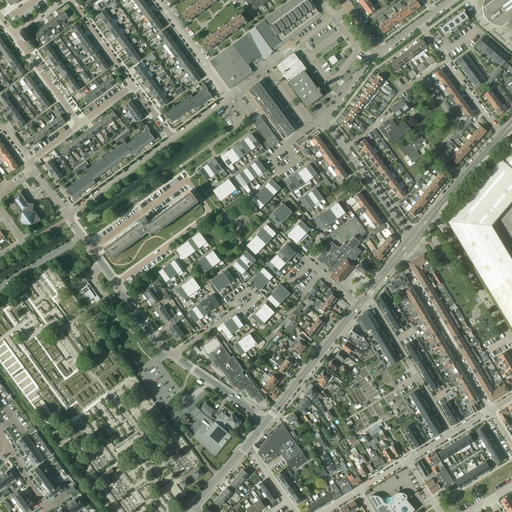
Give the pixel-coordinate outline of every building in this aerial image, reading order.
[(200,12),(213,2),(211,0),(199,0),(195,4),(200,12)] [(256,9),(268,0),(251,0),(250,1),(256,9)] [(280,42),(320,13),(317,10),(315,7),(311,1),(312,0),(311,0),(291,0),(265,20),(254,28),(256,29),(269,48),(270,49),(280,42)] [(376,9),(370,2),(368,0),(361,0),(359,2),(368,15),(376,9)] [(416,0),(414,0),(406,6),(411,13),(421,6),(416,0)] [(501,26),(502,26),(511,18),(511,0),(484,0),(484,1),(483,5),(482,9),(483,12),(484,15),(485,18),(487,20),(489,22),(492,24),(495,25),(498,26),(501,26)] [(145,3),(138,8),(142,12),(148,8),(145,3)] [(200,12),(195,4),(182,13),(186,19),(185,20),(186,21),(187,20),(188,21),(200,12)] [(406,6),(397,13),(402,20),(411,13),(406,6)] [(148,8),(142,12),(145,17),(152,12),(148,8)] [(438,28),(443,35),(444,34),(445,35),(446,36),(451,32),(469,19),(467,17),(464,13),(464,12),(465,11),(464,9),(462,11),(443,25),(441,27),(440,26),(438,28)] [(102,20),(108,15),(105,10),(98,15),(102,20)] [(59,15),(63,21),(68,17),(64,11),(59,15)] [(152,12),(145,17),(149,22),(156,17),(152,12)] [(241,13),(234,18),(228,23),(234,31),(247,21),(246,21),(247,20),(246,18),(245,19),(241,13)] [(397,13),(388,20),(393,26),(402,20),(397,13)] [(63,21),(59,15),(54,18),(58,24),(63,21)] [(106,24),(112,20),(108,15),(102,20),(106,24)] [(149,22),(147,24),(148,26),(150,24),(153,27),(159,22),(156,17),(149,22)] [(58,24),(54,18),(49,22),(53,28),(58,24)] [(109,29),(116,25),(112,20),(106,24),(109,29)] [(393,26),(388,20),(379,27),(383,33),(393,26)] [(53,28),(49,22),(44,25),(49,31),(53,28)] [(159,22),(153,27),(156,32),(163,27),(159,22)] [(74,32),(80,28),(76,23),(70,27),(74,32)] [(234,31),(228,23),(215,32),(221,40),(234,31)] [(49,31),(44,25),(39,29),(44,35),(49,31)] [(113,34),(119,29),(116,25),(109,29),(113,34)] [(77,37),(83,32),(80,28),(74,32),(77,37)] [(39,39),(44,35),(39,29),(34,33),(39,39)] [(119,29),(113,34),(116,39),(123,34),(119,29)] [(233,44),(229,48),(214,59),(210,61),(214,67),(230,89),(235,85),(234,84),(250,73),(248,70),(250,68),(248,65),(263,54),(262,53),(269,48),(256,29),(251,32),(251,31),(248,34),(233,44)] [(164,30),(158,34),(162,39),(168,35),(164,30)] [(81,42),(87,37),(83,32),(77,37),(81,42)] [(221,40),(215,32),(203,41),(207,47),(206,47),(207,49),(208,48),(208,49),(221,40)] [(120,44),(126,39),(123,34),(116,39),(120,44)] [(168,35),(162,39),(165,44),(172,39),(168,35)] [(84,47),(90,42),(87,37),(81,42),(84,47)] [(482,49),(489,41),(484,37),(477,45),(482,49)] [(123,49),(130,44),(126,39),(120,44),(123,49)] [(172,39),(165,44),(169,49),(175,44),(172,39)] [(418,43),(423,50),(428,46),(422,39),(418,43)] [(494,45),(489,41),(482,49),(487,53),(494,45)] [(88,52),(94,47),(90,42),(84,47),(88,52)] [(418,43),(413,46),(418,53),(423,50),(418,43)] [(45,53),(51,49),(47,44),(42,48),(45,53)] [(127,53),(133,49),(130,44),(123,49),(127,53)] [(175,44),(169,49),(172,54),(179,49),(175,44)] [(499,49),(494,45),(487,53),(492,57),(499,49)] [(414,57),(418,53),(413,46),(408,50),(414,57)] [(92,56),(98,52),(94,47),(88,52),(92,56)] [(5,57),(11,53),(8,48),(1,52),(5,57)] [(49,58),(55,54),(51,49),(45,53),(49,58)] [(130,58),(137,54),(133,49),(127,53),(130,58)] [(179,49),(172,54),(176,59),(182,54),(179,49)] [(504,53),(499,49),(492,57),(497,61),(504,53)] [(409,60),(414,57),(408,50),(404,53),(409,60)] [(95,61),(101,57),(98,52),(92,56),(95,61)] [(9,62),(15,58),(11,53),(5,57),(9,62)] [(294,53),(277,66),(289,83),(304,72),(307,69),(294,53)] [(405,64),(409,60),(404,53),(399,56),(405,64)] [(502,66),(509,57),(504,53),(497,61),(501,65),(502,66)] [(52,63),(58,58),(55,54),(49,58),(52,63)] [(140,58),(137,54),(130,58),(134,63),(140,58)] [(182,54),(176,59),(179,63),(186,59),(182,54)] [(470,60),(466,55),(457,61),(461,67),(470,60)] [(400,67),(405,64),(399,56),(395,60),(400,67)] [(99,66),(105,62),(101,57),(95,61),(99,66)] [(12,67),(18,62),(15,58),(9,62),(12,67)] [(56,68),(62,63),(58,58),(52,63),(56,68)] [(186,59),(179,63),(183,68),(189,64),(186,59)] [(395,70),(400,67),(395,60),(390,63),(395,70)] [(473,65),(470,60),(461,67),(465,72),(473,65)] [(16,72),(22,67),(18,62),(12,67),(16,72)] [(108,67),(105,62),(99,66),(103,71),(108,67)] [(59,73),(65,68),(62,63),(56,68),(59,73)] [(137,73),(144,68),(140,63),(133,68),(137,73)] [(183,68),(181,70),(182,72),(185,71),(186,73),(193,68),(189,64),(183,68)] [(477,70),(473,65),(465,72),(468,77),(477,70)] [(22,67),(16,72),(19,77),(25,72),(22,67)] [(63,77),(69,73),(65,68),(59,73),(63,77)] [(141,77),(147,73),(144,68),(137,73),(141,77)] [(189,76),(186,78),(187,80),(190,78),(196,73),(193,68),(186,73),(189,76)] [(434,74),(438,79),(445,74),(441,69),(438,71),(434,74)] [(481,75),(477,70),(468,77),(472,82),(481,75)] [(69,73),(63,77),(67,82),(73,78),(75,76),(71,71),(69,73)] [(304,72),(289,83),(307,107),(307,106),(312,102),(313,104),(317,101),(316,99),(321,95),(322,96),(318,90),(320,89),(321,89),(319,89),(319,88),(319,86),(318,88),(317,89),(304,72)] [(144,82),(151,77),(147,73),(141,77),(144,82)] [(196,73),(190,78),(194,83),(200,78),(196,73)] [(438,81),(438,82),(438,83),(439,83),(440,83),(440,82),(441,82),(442,84),(448,79),(445,74),(438,79),(439,80),(438,80),(438,81)] [(26,84),(32,80),(28,75),(23,79),(26,84)] [(378,75),(374,80),(380,84),(382,82),(381,82),(384,79),(378,75)] [(485,81),(481,75),(472,82),(476,87),(485,81)] [(106,80),(111,86),(116,82),(111,76),(106,80)] [(148,87),(154,82),(151,77),(144,82),(148,87)] [(70,87),(76,83),(73,78),(67,82),(70,87)] [(446,89),(452,84),(448,79),(442,84),(446,89)] [(30,89),(36,85),(32,80),(26,84),(30,89)] [(101,84),(106,89),(111,86),(106,80),(101,84)] [(154,82),(148,87),(151,92),(158,87),(160,85),(158,82),(157,80),(154,82)] [(379,86),(380,84),(374,80),(371,84),(377,89),(379,86)] [(262,86),(259,82),(249,89),(251,91),(249,92),(251,95),(253,94),(253,93),(262,86)] [(80,88),(76,83),(70,87),(74,92),(80,88)] [(94,84),(89,88),(92,91),(96,97),(101,93),(97,87),(94,84)] [(97,87),(101,93),(106,89),(101,84),(97,87)] [(172,122),(193,106),(195,109),(212,97),(206,89),(207,89),(204,84),(201,86),(204,91),(190,101),(188,99),(166,115),(172,122)] [(374,91),(377,89),(371,84),(367,89),(373,93),(375,92),(374,91)] [(449,94),(456,89),(452,84),(446,89),(449,94)] [(33,94),(39,90),(36,85),(30,89),(33,94)] [(255,97),(265,90),(262,86),(253,93),(253,94),(255,97)] [(158,87),(151,92),(155,97),(161,92),(158,87)] [(372,95),(373,93),(367,89),(364,94),(369,98),(371,95),(372,95)] [(449,94),(447,96),(450,101),(453,99),(460,94),(456,89),(449,94)] [(37,99),(43,95),(39,90),(33,94),(37,99)] [(258,101),(268,94),(265,90),(255,97),(257,99),(258,100),(258,101)] [(488,100),(494,95),(490,90),(484,94),(488,100)] [(87,94),(91,100),(96,97),(92,91),(87,94)] [(158,102),(165,97),(161,92),(155,97),(158,102)] [(86,104),(91,100),(87,94),(82,98),(86,104)] [(271,98),(268,94),(258,101),(259,102),(260,103),(261,105),(271,98)] [(360,98),(366,103),(367,101),(369,98),(364,94),(360,98)] [(453,99),(450,101),(454,106),(457,104),(463,99),(460,94),(453,99)] [(40,104),(46,100),(43,95),(37,99),(40,104)] [(491,105),(498,100),(494,95),(488,100),(491,105)] [(168,102),(165,97),(158,102),(162,106),(168,102)] [(408,106),(411,103),(407,97),(403,100),(402,99),(400,101),(401,102),(391,109),(397,117),(409,108),(408,106)] [(5,107),(11,103),(7,98),(1,102),(5,107)] [(274,102),(271,98),(261,105),(260,106),(263,110),(264,109),(274,102)] [(360,98),(357,103),(362,107),(365,109),(368,104),(366,103),(360,98)] [(461,109),(467,104),(463,99),(457,104),(461,109)] [(50,105),(46,100),(40,104),(44,109),(50,105)] [(495,110),(502,105),(498,100),(491,105),(495,110)] [(129,111),(135,106),(131,101),(125,106),(129,111)] [(277,106),(274,102),(264,109),(266,111),(264,112),(265,114),(267,112),(267,113),(277,106)] [(11,103),(5,107),(8,112),(14,108),(11,103)] [(353,108),(359,112),(360,110),(362,107),(357,103),(353,108)] [(464,114),(471,109),(467,104),(461,109),(464,114)] [(505,110),(502,105),(495,110),(499,115),(505,110)] [(132,116),(139,112),(135,106),(129,111),(132,116)] [(280,110),(277,106),(267,113),(268,114),(269,115),(270,117),(280,110)] [(12,117),(18,113),(14,108),(8,112),(12,117)] [(357,114),(359,112),(353,108),(350,113),(355,117),(357,114)] [(471,109),(464,114),(468,119),(474,115),(471,109)] [(280,110),(270,117),(269,118),(271,122),(273,121),(283,114),(280,110)] [(108,115),(113,121),(118,117),(113,111),(108,115)] [(143,117),(139,112),(132,116),(136,122),(143,117)] [(16,122),(22,118),(18,113),(12,117),(16,122)] [(353,119),(355,117),(350,113),(346,117),(352,122),(353,120),(353,119)] [(286,118),(283,114),(273,121),(274,122),(273,124),(275,126),(276,125),(286,118)] [(60,115),(55,119),(59,125),(64,121),(60,115)] [(108,115),(103,119),(108,125),(113,121),(108,115)] [(256,128),(264,122),(260,116),(252,122),(256,128)] [(350,123),(352,122),(346,117),(342,122),(348,126),(350,123)] [(25,123),(22,118),(16,122),(19,127),(25,123)] [(289,122),(286,118),(276,125),(275,126),(277,129),(279,128),(279,129),(289,122)] [(55,119),(50,122),(55,128),(59,125),(55,119)] [(103,119),(99,122),(103,128),(108,125),(103,119)] [(380,128),(389,140),(391,138),(394,142),(410,129),(404,121),(397,126),(392,120),(380,128)] [(50,122),(45,126),(50,132),(55,128),(50,122)] [(99,122),(94,126),(98,132),(103,128),(99,122)] [(259,132),(267,126),(264,122),(256,128),(259,132)] [(292,126),(289,122),(279,129),(280,130),(278,131),(281,134),(282,133),(292,126)] [(93,180),(125,156),(131,152),(132,155),(154,139),(148,130),(149,129),(146,125),(142,127),(146,132),(128,145),(123,139),(130,133),(128,130),(115,140),(117,143),(120,141),(123,144),(88,170),(85,167),(88,164),(86,161),(73,170),(76,174),(83,169),(87,175),(67,190),(71,196),(73,199),(95,182),(93,180)] [(45,126),(40,130),(45,135),(50,132),(45,126)] [(94,126),(89,129),(93,135),(98,132),(94,126)] [(267,126),(259,132),(264,138),(272,132),(267,126)] [(285,137),(295,130),(292,126),(282,133),(285,137)] [(480,126),(476,130),(482,136),(486,131),(480,126)] [(89,129),(84,133),(88,139),(93,135),(89,129)] [(40,130),(36,133),(40,139),(45,135),(40,130)] [(482,136),(476,130),(472,135),(478,140),(482,136)] [(272,132),(264,138),(266,141),(274,135),(272,132)] [(34,135),(31,137),(35,143),(40,139),(36,133),(34,135)] [(84,133),(79,136),(84,142),(85,145),(90,141),(88,139),(84,133)] [(247,137),(255,147),(259,144),(251,134),(247,137)] [(420,143),(420,142),(424,140),(419,134),(399,149),(405,157),(407,155),(411,161),(419,155),(416,151),(422,147),(420,143)] [(279,142),(274,135),(266,141),(271,148),(279,142)] [(311,140),(315,145),(321,141),(318,135),(311,140)] [(478,140),(472,135),(468,140),(474,145),(478,140)] [(79,136),(74,140),(79,146),(84,142),(79,136)] [(31,137),(26,140),(30,146),(35,143),(31,137)] [(251,150),(255,147),(247,137),(244,140),(251,150)] [(307,138),(298,145),(300,146),(299,147),(301,148),(303,146),(302,145),(308,140),(307,138)] [(358,143),(362,148),(368,144),(365,138),(358,143)] [(74,140),(69,143),(74,149),(79,146),(74,140)] [(247,152),(251,150),(244,140),(240,143),(247,152)] [(474,145),(468,140),(464,144),(469,150),(474,145)] [(319,150),(325,146),(321,141),(315,145),(319,150)] [(69,143),(65,147),(69,153),(74,149),(69,143)] [(243,155),(247,152),(240,143),(236,145),(243,155)] [(366,153),(372,149),(368,144),(362,148),(366,153)] [(469,150),(464,144),(459,149),(465,154),(469,150)] [(239,158),(243,155),(236,145),(232,148),(239,158)] [(322,155),(329,151),(325,146),(319,150),(322,155)] [(64,157),(69,153),(65,147),(60,151),(64,157)] [(235,161),(239,158),(232,148),(228,151),(235,161)] [(511,148),(502,160),(501,158),(447,221),(511,330),(511,259),(491,225),(511,200),(511,148)] [(366,153),(369,158),(376,154),(372,149),(366,153)] [(465,154),(459,149),(455,154),(461,159),(465,154)] [(232,164),(235,161),(228,151),(224,154),(232,164)] [(326,160),(333,156),(329,151),(322,155),(323,156),(320,157),(324,162),(326,160)] [(5,161),(11,156),(8,152),(2,156),(5,161)] [(232,164),(224,154),(220,157),(228,167),(232,164)] [(373,163),(380,159),(376,154),(369,158),(373,163)] [(457,164),(461,159),(455,154),(451,158),(457,164)] [(9,166),(15,161),(11,156),(5,161),(9,166)] [(330,165),(336,161),(333,156),(326,160),(330,165)] [(211,161),(218,171),(222,168),(215,158),(211,161)] [(258,159),(254,162),(262,172),(266,169),(258,159)] [(380,159),(373,163),(377,169),(383,164),(380,159)] [(44,164),(48,170),(54,165),(51,160),(44,164)] [(15,161),(9,166),(12,171),(18,166),(15,161)] [(214,174),(218,171),(211,161),(207,164),(214,174)] [(330,166),(328,167),(331,172),(333,170),(340,166),(336,161),(330,165),(330,166)] [(254,162),(250,165),(258,175),(262,172),(254,162)] [(210,177),(214,174),(207,164),(203,167),(210,177)] [(306,167),(313,177),(317,174),(310,164),(306,167)] [(381,174),(387,169),(383,164),(377,169),(381,174)] [(52,175),(58,171),(54,165),(48,170),(52,175)] [(254,178),(258,175),(250,165),(247,168),(254,178)] [(337,176),(344,171),(340,166),(333,170),(337,176)] [(206,180),(210,177),(203,167),(199,170),(206,180)] [(309,180),(313,177),(306,167),(302,170),(309,180)] [(250,181),(254,178),(247,168),(243,171),(250,181)] [(387,169),(381,174),(384,179),(391,174),(387,169)] [(305,183),(309,180),(302,170),(298,173),(305,183)] [(58,171),(52,175),(56,181),(56,180),(62,176),(58,171)] [(246,184),(250,181),(243,171),(239,174),(246,184)] [(344,171),(337,176),(341,181),(348,176),(344,171)] [(440,172),(436,177),(442,182),(446,177),(440,172)] [(301,186),(305,183),(298,173),(294,176),(301,186)] [(242,187),(246,184),(239,174),(235,177),(242,187)] [(391,174),(384,179),(388,184),(394,179),(391,174)] [(433,175),(429,180),(430,180),(432,182),(438,187),(442,182),(436,177),(433,175)] [(297,188),(301,186),(294,176),(290,179),(297,188)] [(224,182),(232,192),(236,189),(228,179),(224,182)] [(271,179),(268,183),(277,191),(280,188),(271,179)] [(297,188),(290,179),(286,182),(293,191),(297,188)] [(392,189),(398,184),(394,179),(388,184),(392,189)] [(430,180),(426,185),(428,187),(435,192),(438,187),(432,182),(430,180)] [(224,182),(221,184),(228,195),(229,197),(233,194),(232,192),(224,182)] [(268,183),(265,186),(273,195),(277,191),(268,183)] [(224,197),(228,195),(221,184),(217,187),(224,197)] [(395,194),(402,189),(398,184),(392,189),(395,194)] [(425,184),(421,189),(424,192),(431,197),(435,192),(428,187),(426,185),(425,184)] [(265,186),(261,190),(270,198),(273,195),(265,186)] [(220,200),(224,197),(217,187),(213,190),(220,200)] [(311,191),(319,201),(323,198),(315,188),(311,191)] [(406,194),(402,189),(395,194),(399,199),(406,194)] [(261,190),(258,193),(267,202),(270,198),(261,190)] [(28,202),(20,191),(11,198),(21,210),(18,220),(21,224),(31,225),(32,226),(40,219),(33,209),(34,203),(28,202)] [(315,204),(319,201),(311,191),(308,194),(315,204)] [(183,211),(197,201),(191,192),(177,202),(151,222),(146,216),(140,221),(141,222),(104,249),(110,258),(147,231),(151,236),(151,235),(151,234),(183,211)] [(357,202),(364,198),(360,192),(353,197),(357,202)] [(424,192),(420,197),(427,202),(431,197),(424,192)] [(258,193),(255,197),(264,205),(267,202),(258,193)] [(308,194),(304,197),(311,207),(315,204),(308,194)] [(264,205),(255,197),(251,200),(260,209),(264,205)] [(307,210),(311,207),(304,197),(300,200),(307,210)] [(423,207),(427,202),(420,197),(417,202),(423,207)] [(358,209),(361,207),(367,203),(364,198),(357,202),(357,203),(355,204),(358,209)] [(419,211),(423,207),(417,202),(413,206),(419,211)] [(279,207),(288,215),(292,212),(283,203),(279,207)] [(334,206),(341,216),(345,213),(338,203),(334,206)] [(371,208),(367,203),(361,207),(365,212),(371,208)] [(409,211),(415,216),(419,211),(413,206),(413,207),(409,204),(406,209),(409,211)] [(337,218),(341,216),(334,206),(330,208),(337,218)] [(285,219),(288,215),(279,207),(276,210),(285,219)] [(333,221),(337,218),(330,208),(326,211),(333,221)] [(375,213),(371,208),(365,212),(368,217),(375,213)] [(282,222),(285,219),(276,210),(273,214),(282,222)] [(329,224),(333,221),(326,211),(322,214),(329,224)] [(379,218),(375,213),(368,217),(372,223),(379,218)] [(278,226),(282,222),(273,214),(269,217),(278,226)] [(325,227),(329,224),(322,214),(318,217),(325,227)] [(321,230),(325,227),(318,217),(314,220),(319,227),(321,230)] [(382,223),(379,218),(372,223),(376,228),(382,223)] [(301,221),(297,224),(306,233),(310,229),(301,221)] [(297,224),(294,228),(303,236),(306,233),(297,224)] [(267,225),(263,228),(272,237),(275,233),(267,225)] [(269,240),(272,237),(263,228),(260,232),(269,240)] [(294,228),(291,231),(300,240),(303,236),(294,228)] [(300,240),(291,231),(287,235),(296,243),(300,240)] [(199,232),(195,235),(203,245),(207,242),(204,239),(199,232)] [(265,244),(269,240),(260,232),(256,235),(265,244)] [(195,235),(192,238),(199,248),(203,245),(195,235)] [(256,235),(253,239),(262,247),(265,244),(256,235)] [(389,235),(385,241),(391,246),(396,241),(389,235)] [(338,246),(337,247),(332,242),(326,248),(327,249),(323,253),(322,252),(316,259),(322,264),(323,263),(328,267),(327,269),(328,270),(327,270),(331,274),(329,277),(334,281),(336,279),(340,282),(355,266),(352,264),(357,258),(357,257),(361,251),(357,247),(361,242),(354,236),(347,245),(345,243),(340,248),(338,246)] [(192,238),(188,241),(195,251),(199,248),(192,238)] [(253,239),(250,242),(259,251),(262,247),(253,239)] [(188,241),(184,244),(191,254),(195,251),(188,241)] [(391,246),(385,241),(381,246),(388,251),(391,246)] [(259,251),(250,242),(246,246),(255,254),(259,251)] [(184,244),(180,247),(187,256),(191,254),(184,244)] [(287,244),(283,248),(292,256),(294,258),(298,255),(295,253),(287,244)] [(388,251),(381,246),(377,250),(384,255),(388,251)] [(180,247),(176,250),(181,257),(182,258),(183,259),(187,256),(180,247)] [(289,260),(292,256),(283,248),(280,251),(289,260)] [(384,255),(377,250),(373,256),(380,261),(384,255)] [(213,251),(209,254),(216,264),(220,261),(218,257),(213,251)] [(243,255),(252,263),(255,260),(246,251),(243,255)] [(285,263),(289,260),(280,251),(277,255),(285,263)] [(209,254),(205,257),(212,267),(216,264),(209,254)] [(409,264),(416,276),(424,271),(426,272),(432,268),(432,267),(424,254),(409,262),(409,264)] [(243,255),(240,258),(248,267),(252,263),(243,255)] [(282,267),(285,263),(277,255),(273,258),(282,267)] [(205,257),(201,259),(208,269),(212,267),(205,257)] [(240,258),(236,262),(245,270),(248,267),(240,258)] [(279,270),(282,267),(273,258),(270,262),(279,270)] [(201,259),(197,262),(197,263),(199,265),(204,272),(208,269),(201,259)] [(174,260),(170,263),(177,273),(181,270),(177,264),(174,261),(174,260)] [(242,274),(245,270),(236,262),(233,265),(242,274)] [(279,270),(270,262),(266,265),(275,274),(279,270)] [(357,268),(365,275),(370,270),(361,262),(357,268)] [(173,276),(177,273),(170,263),(166,266),(173,276)] [(166,266),(162,269),(170,279),(173,276),(166,266)] [(260,271),(269,280),(272,276),(264,268),(260,271)] [(166,282),(170,279),(162,269),(158,272),(166,282)] [(222,272),(230,282),(234,279),(233,278),(231,275),(226,269),(222,272)] [(260,271),(257,275),(266,283),(269,280),(260,271)] [(426,273),(426,272),(424,271),(416,276),(419,280),(425,276),(424,275),(426,273)] [(226,285),(230,282),(222,272),(219,275),(226,285)] [(222,288),(226,285),(219,275),(215,278),(222,288)] [(257,275),(253,278),(262,287),(266,283),(257,275)] [(400,278),(406,289),(408,288),(407,285),(407,286),(406,284),(409,283),(404,275),(400,278)] [(428,275),(425,276),(419,280),(421,284),(430,279),(428,275)] [(193,278),(189,281),(196,291),(200,288),(198,285),(193,278)] [(218,291),(222,288),(215,278),(211,281),(213,283),(218,291)] [(262,287),(253,278),(250,282),(259,290),(262,287)] [(400,278),(395,280),(400,288),(402,291),(404,290),(406,289),(400,278)] [(432,278),(430,279),(421,284),(423,288),(433,283),(434,282),(432,280),(433,280),(432,278)] [(395,280),(391,283),(398,294),(400,292),(402,291),(400,288),(395,280)] [(189,281),(185,283),(192,293),(196,291),(189,281)] [(146,292),(143,294),(147,300),(156,294),(156,293),(157,292),(153,287),(154,286),(152,283),(149,285),(144,289),(146,292)] [(185,283),(181,286),(188,296),(192,293),(185,283)] [(391,283),(387,285),(391,293),(394,292),(395,293),(394,293),(393,294),(394,296),(395,295),(398,294),(391,283)] [(426,292),(432,289),(435,287),(433,283),(423,288),(426,292)] [(89,284),(81,290),(89,301),(93,298),(96,302),(99,300),(100,299),(89,284)] [(277,288),(286,296),(290,293),(281,284),(277,288)] [(181,286),(177,289),(179,292),(184,299),(188,296),(181,286)] [(402,296),(397,299),(398,301),(413,292),(411,287),(404,291),(402,292),(404,295),(402,296)] [(286,296),(277,288),(274,292),(283,300),(286,296)] [(283,300),(274,292),(271,295),(279,303),(283,300)] [(413,292),(398,301),(399,302),(404,300),(405,299),(406,302),(409,300),(416,296),(413,292)] [(160,300),(156,294),(147,300),(152,306),(160,300)] [(213,294),(212,295),(219,305),(220,304),(213,294)] [(331,294),(327,299),(333,303),(335,301),(336,301),(337,299),(336,297),(331,294)] [(388,300),(384,294),(382,295),(381,294),(377,296),(378,297),(376,299),(380,305),(388,300)] [(212,295),(207,298),(215,308),(219,305),(212,295)] [(279,303),(271,295),(267,299),(276,307),(279,303)] [(416,296),(409,300),(411,303),(407,305),(402,308),(403,310),(419,300),(416,296)] [(207,298),(204,301),(211,310),(215,308),(207,298)] [(327,299),(324,304),(330,308),(332,305),(332,306),(334,304),(333,304),(333,303),(327,299)] [(319,300),(314,305),(320,309),(326,313),(330,308),(324,304),(321,302),(319,300)] [(392,307),(388,300),(380,305),(384,312),(392,307)] [(419,300),(403,310),(404,311),(409,309),(413,306),(415,309),(421,305),(419,300)] [(204,301),(200,303),(207,313),(211,310),(204,301)] [(203,316),(207,313),(200,303),(196,306),(203,316)] [(445,303),(442,305),(436,309),(438,313),(444,309),(443,308),(446,306),(445,303)] [(262,307),(271,316),(274,312),(265,304),(262,307)] [(412,314),(407,316),(408,318),(424,309),(421,305),(415,309),(416,311),(412,314)] [(163,306),(156,311),(160,317),(167,312),(163,306)] [(196,306),(192,309),(199,319),(203,316),(196,306)] [(262,307),(258,311),(267,319),(271,316),(262,307)] [(396,313),(392,307),(384,312),(388,318),(396,313)] [(195,322),(199,319),(192,309),(188,312),(189,313),(191,316),(195,322)] [(424,309),(408,318),(410,320),(414,318),(414,317),(416,316),(418,319),(420,317),(427,313),(424,309)] [(171,318),(169,320),(171,323),(182,314),(180,311),(175,315),(171,318)] [(258,311),(255,314),(264,323),(267,319),(258,311)] [(372,331),(379,327),(370,312),(368,311),(362,315),(356,320),(365,335),(372,331)] [(450,311),(447,313),(440,317),(443,321),(453,315),(450,311)] [(167,312),(160,317),(164,323),(169,320),(171,318),(167,312)] [(400,320),(396,313),(388,318),(392,325),(400,320)] [(421,320),(417,322),(418,324),(429,318),(427,313),(420,317),(421,320)] [(182,314),(171,323),(173,325),(175,324),(177,322),(184,317),(182,314)] [(260,326),(264,323),(255,314),(252,318),(260,326)] [(236,315),(232,318),(239,328),(243,325),(240,321),(236,315)] [(445,325),(455,319),(453,315),(443,321),(445,325)] [(232,318),(228,321),(235,331),(239,328),(232,318)] [(318,318),(314,323),(320,328),(324,323),(318,318)] [(415,326),(414,327),(415,329),(419,326),(424,323),(425,326),(432,322),(429,318),(418,324),(415,326)] [(448,329),(457,323),(455,319),(445,325),(448,329)] [(288,320),(283,326),(287,329),(291,332),(296,326),(292,323),(291,322),(288,320)] [(404,326),(400,320),(392,325),(396,331),(404,326)] [(228,321),(224,324),(231,334),(235,331),(228,321)] [(173,325),(169,328),(173,334),(180,330),(182,328),(177,322),(175,324),(173,325)] [(427,329),(423,331),(424,333),(434,327),(432,322),(425,326),(427,329)] [(320,328),(314,323),(311,328),(317,333),(319,330),(321,328),(320,328)] [(450,333),(456,329),(460,327),(457,323),(448,329),(450,333)] [(224,324),(220,327),(221,329),(222,329),(227,337),(229,339),(233,336),(231,334),(224,324)] [(317,333),(311,328),(308,326),(306,324),(304,327),(308,331),(307,333),(313,337),(317,333)] [(346,340),(355,346),(353,348),(356,350),(362,355),(369,345),(362,335),(358,332),(359,330),(354,326),(349,333),(346,340)] [(374,337),(382,332),(380,327),(371,332),(374,337)] [(421,335),(419,336),(420,337),(426,334),(427,337),(430,335),(437,331),(434,327),(424,333),(421,335)] [(180,330),(173,334),(177,340),(184,335),(180,330)] [(432,337),(428,340),(429,342),(440,335),(437,331),(430,335),(432,337)] [(385,337),(382,332),(374,337),(377,342),(385,337)] [(464,336),(461,332),(458,334),(452,337),(455,341),(463,336),(464,336)] [(249,334),(245,337),(252,347),(256,344),(249,334)] [(440,335),(429,342),(430,344),(434,341),(435,344),(442,340),(440,335)] [(463,336),(455,341),(457,345),(466,340),(467,339),(465,335),(464,336),(463,336)] [(246,378),(242,372),(244,370),(241,366),(233,355),(231,357),(216,336),(201,346),(217,368),(219,366),(234,387),(236,385),(240,391),(244,389),(252,399),(254,397),(258,403),(264,399),(248,377),(246,378)] [(298,342),(296,345),(302,350),(306,346),(303,343),(305,341),(299,336),(296,340),(298,342)] [(245,337),(241,339),(249,349),(252,347),(245,337)] [(380,346),(388,341),(385,337),(377,342),(380,346)] [(245,352),(249,349),(241,339),(238,342),(245,352)] [(467,339),(466,340),(457,345),(460,349),(470,343),(467,339)] [(433,349),(428,351),(429,353),(445,344),(442,340),(435,344),(431,346),(433,349)] [(383,351),(391,346),(388,341),(380,346),(383,351)] [(417,347),(413,341),(405,346),(409,352),(417,347)] [(241,355),(245,352),(238,342),(234,345),(241,355)] [(356,350),(353,348),(346,342),(342,347),(349,353),(351,350),(354,352),(356,350)] [(467,348),(474,344),(472,342),(470,343),(460,349),(462,353),(468,350),(467,348)] [(291,345),(290,347),(292,349),(291,350),(291,351),(292,353),(293,353),(295,351),(299,355),(302,350),(296,345),(295,347),(292,344),(291,345)] [(445,344),(429,353),(431,355),(435,352),(436,351),(438,354),(441,352),(447,348),(445,344)] [(394,351),(391,346),(383,351),(386,356),(394,351)] [(420,354),(417,347),(409,352),(412,359),(420,354)] [(472,347),(468,350),(462,353),(465,357),(471,354),(474,351),(472,347)] [(438,357),(433,360),(434,362),(450,353),(447,348),(441,352),(438,354),(439,356),(438,357)] [(388,360),(397,355),(394,351),(386,356),(388,360)] [(467,361),(477,356),(474,351),(471,354),(465,357),(467,361)] [(501,360),(508,356),(505,351),(498,356),(501,360)] [(347,357),(345,356),(339,352),(335,356),(342,361),(344,363),(346,360),(345,359),(347,357)] [(450,353),(434,362),(436,363),(440,361),(442,363),(446,361),(453,357),(450,353)] [(424,360),(420,354),(412,359),(416,365),(424,360)] [(400,360),(397,355),(388,360),(391,365),(400,360)] [(347,358),(347,359),(354,364),(356,361),(355,361),(351,357),(349,356),(347,358)] [(478,358),(477,356),(467,361),(469,365),(480,359),(478,357),(478,358)] [(501,360),(498,363),(499,364),(502,362),(504,365),(511,361),(508,356),(501,360)] [(279,357),(277,360),(288,368),(292,364),(286,359),(284,361),(279,357)] [(443,366),(439,368),(440,370),(455,361),(453,357),(446,361),(442,363),(443,366)] [(480,359),(469,365),(470,367),(472,369),(478,366),(479,365),(479,364),(481,362),(480,359)] [(288,368),(277,360),(275,363),(280,367),(279,369),(284,373),(288,368)] [(339,370),(341,368),(338,365),(332,360),(328,365),(335,370),(336,368),(339,370)] [(428,367),(424,360),(416,365),(420,372),(428,367)] [(455,361),(440,370),(441,372),(446,370),(446,369),(448,372),(458,366),(455,361)] [(478,366),(472,369),(474,374),(484,368),(487,366),(486,364),(481,366),(480,364),(479,365),(478,366)] [(344,366),(342,370),(347,374),(350,371),(344,366)] [(458,366),(448,372),(449,374),(449,375),(450,376),(460,370),(459,367),(458,366)] [(432,373),(428,367),(420,372),(424,378),(432,373)] [(477,378),(487,372),(484,368),(474,374),(477,378)] [(460,370),(450,376),(451,378),(452,377),(454,380),(463,375),(462,372),(460,370)] [(320,376),(329,382),(333,376),(327,372),(325,374),(323,372),(320,376)] [(479,382),(489,376),(487,372),(477,378),(479,382)] [(265,373),(262,375),(264,377),(271,382),(275,385),(277,382),(279,380),(273,376),(269,373),(268,375),(265,373)] [(436,380),(432,373),(424,378),(428,385),(436,380)] [(454,380),(453,380),(455,383),(454,383),(455,385),(466,379),(463,375),(454,380)] [(324,388),(329,382),(320,376),(318,379),(320,381),(318,383),(324,388)] [(482,386),(491,381),(492,380),(489,376),(479,382),(482,386)] [(264,377),(262,379),(267,383),(265,385),(271,390),(275,385),(271,382),(264,377)] [(452,387),(451,388),(452,390),(456,387),(458,386),(459,389),(461,387),(468,383),(468,382),(466,379),(455,385),(452,387)] [(440,386),(436,380),(428,385),(432,391),(440,386)] [(498,384),(504,394),(506,393),(508,393),(508,392),(509,391),(502,380),(497,383),(498,384)] [(484,390),(490,386),(492,386),(493,384),(491,381),(482,386),(484,390)] [(461,391),(459,392),(460,394),(471,387),(468,383),(461,387),(459,389),(461,391)] [(502,395),(504,394),(498,384),(496,386),(497,389),(495,390),(499,397),(500,396),(501,396),(502,396),(502,395)] [(316,397),(318,399),(320,398),(320,399),(323,398),(318,391),(317,392),(314,389),(315,388),(312,386),(308,391),(314,395),(314,396),(315,398),(316,397)] [(471,387),(460,394),(461,396),(465,393),(466,396),(473,392),(471,387)] [(420,394),(417,389),(409,394),(412,399),(420,394)] [(492,402),(499,397),(495,390),(493,391),(493,390),(486,394),(491,401),(492,402)] [(308,391),(306,394),(313,400),(316,404),(317,404),(318,406),(319,407),(321,405),(321,404),(318,399),(317,397),(316,397),(315,398),(314,396),(314,395),(308,391)] [(466,400),(464,401),(465,402),(476,396),(473,392),(466,396),(464,397),(466,400)] [(415,404),(423,399),(420,394),(412,399),(415,404)] [(301,400),(307,405),(311,408),(315,411),(316,409),(314,407),(312,404),(311,405),(309,403),(310,401),(304,396),(301,400)] [(476,396),(465,402),(466,404),(468,406),(471,404),(472,404),(476,402),(479,400),(476,396)] [(418,408),(426,403),(423,399),(415,404),(418,408)] [(301,400),(298,403),(305,408),(307,410),(308,409),(310,410),(311,408),(307,405),(301,400)] [(453,407),(449,401),(441,406),(445,412),(453,407)] [(206,402),(199,410),(201,412),(209,418),(211,416),(216,410),(206,402)] [(476,402),(472,404),(476,411),(483,407),(481,405),(480,404),(478,405),(476,402)] [(307,410),(305,408),(298,403),(295,407),(304,414),(306,412),(307,410)] [(420,413),(429,408),(426,403),(418,408),(420,413)] [(470,409),(465,412),(467,417),(476,411),(472,404),(471,404),(468,406),(470,409)] [(47,406),(45,408),(52,418),(54,416),(47,406)] [(196,407),(191,413),(195,416),(194,418),(204,426),(194,438),(200,444),(202,442),(212,450),(210,452),(215,456),(231,436),(228,434),(230,431),(223,426),(226,422),(222,419),(222,420),(219,417),(218,417),(219,418),(217,420),(215,422),(214,423),(211,420),(210,419),(209,418),(201,412),(199,410),(196,407)] [(457,414),(453,407),(445,412),(449,419),(457,414)] [(504,417),(506,416),(509,414),(506,407),(498,412),(498,413),(501,418),(504,416),(504,417)] [(432,413),(429,408),(420,413),(423,418),(432,413)] [(330,409),(326,412),(330,419),(331,419),(334,416),(330,409)] [(222,419),(226,422),(227,421),(232,425),(231,426),(232,427),(233,426),(235,428),(238,425),(239,425),(241,423),(240,422),(241,422),(236,417),(235,416),(234,416),(232,414),(229,418),(221,412),(217,417),(218,417),(219,417),(222,420),(222,419)] [(296,427),(300,424),(293,413),(286,418),(289,423),(293,421),(296,427)] [(434,417),(432,413),(423,418),(426,422),(434,417)] [(461,421),(457,414),(449,419),(453,425),(461,421)] [(190,424),(186,419),(187,418),(185,416),(180,419),(186,427),(190,424)] [(511,429),(511,425),(506,416),(504,417),(504,416),(501,418),(508,431),(511,429)] [(437,422),(434,417),(426,422),(429,427),(437,422)] [(432,432),(440,427),(437,422),(429,427),(432,432)] [(282,423),(257,452),(265,463),(266,464),(276,458),(275,456),(280,453),(292,471),(308,460),(282,423)] [(415,430),(411,424),(403,429),(407,435),(415,430)] [(379,435),(377,432),(380,430),(378,425),(369,431),(372,435),(374,438),(379,435)] [(484,425),(476,430),(479,436),(488,431),(484,425)] [(443,431),(440,427),(432,432),(435,436),(443,431)] [(419,437),(415,430),(407,435),(411,442),(419,437)] [(488,431),(479,436),(483,441),(491,436),(488,431)] [(385,432),(380,435),(384,440),(389,437),(385,432)] [(25,434),(16,441),(20,446),(29,439),(25,434)] [(469,434),(464,437),(469,444),(474,441),(469,434)] [(323,448),(327,446),(321,436),(317,439),(323,448)] [(491,436),(483,441),(486,447),(495,442),(491,436)] [(423,443),(419,437),(411,442),(415,448),(423,443)] [(464,437),(460,439),(465,447),(469,444),(464,437)] [(29,439),(20,446),(24,451),(33,444),(29,439)] [(460,439),(456,442),(460,450),(465,447),(460,439)] [(395,457),(400,454),(392,441),(389,443),(393,449),(391,450),(395,457)] [(456,442),(451,445),(456,452),(460,450),(456,442)] [(495,442),(486,447),(490,453),(498,448),(495,442)] [(33,444),(24,451),(28,456),(37,449),(33,444)] [(386,445),(381,448),(383,451),(382,452),(384,455),(382,456),(386,462),(388,461),(388,462),(394,458),(387,448),(386,445)] [(451,445),(447,447),(452,455),(456,452),(451,445)] [(447,447),(443,450),(447,458),(452,455),(447,447)] [(498,448),(490,453),(493,458),(501,453),(498,448)] [(37,449),(28,456),(31,461),(40,454),(37,449)] [(443,450),(438,453),(443,460),(447,458),(443,450)] [(374,451),(372,453),(380,466),(382,465),(383,465),(384,464),(385,463),(386,462),(382,456),(380,457),(378,458),(374,451)] [(425,457),(433,471),(435,474),(436,476),(444,488),(454,482),(434,451),(425,457)] [(372,453),(370,454),(374,461),(372,462),(370,463),(374,470),(376,469),(377,468),(378,468),(379,468),(379,467),(380,466),(372,453)] [(501,453),(493,458),(497,464),(505,459),(501,453)] [(40,454),(31,461),(35,466),(44,460),(40,454)] [(362,455),(360,456),(363,461),(363,462),(368,469),(370,472),(372,471),(373,471),(374,471),(374,470),(370,463),(369,461),(367,462),(362,455)] [(360,456),(355,458),(359,465),(363,462),(363,461),(360,456)] [(422,463),(424,462),(422,458),(413,464),(416,468),(419,466),(418,465),(422,463)] [(486,461),(481,464),(486,472),(490,469),(486,461)] [(34,469),(37,474),(47,466),(44,462),(34,469)] [(359,465),(356,466),(358,469),(358,470),(363,477),(363,476),(364,477),(366,476),(366,475),(370,472),(368,469),(363,462),(359,465)] [(425,467),(422,463),(418,465),(419,466),(416,468),(419,472),(425,468),(427,467),(427,466),(425,467)] [(481,464),(477,467),(481,474),(486,472),(481,464)] [(47,466),(37,474),(40,478),(49,472),(51,471),(47,466)] [(323,466),(318,470),(322,477),(324,475),(325,477),(329,475),(323,466)] [(477,467),(472,469),(477,477),(481,474),(477,467)] [(199,468),(193,472),(198,478),(203,474),(199,468)] [(239,474),(244,479),(248,475),(249,476),(251,473),(245,468),(243,470),(239,474)] [(425,468),(419,472),(422,478),(426,476),(427,478),(435,474),(433,471),(428,474),(425,468)] [(472,469),(468,472),(473,480),(477,477),(472,469)] [(9,470),(4,474),(12,484),(16,481),(15,479),(18,476),(14,471),(11,473),(9,470)] [(283,470),(276,475),(280,481),(287,476),(283,470)] [(355,471),(353,473),(354,475),(356,477),(354,479),(358,485),(359,485),(360,485),(361,484),(362,483),(356,473),(355,471)] [(49,472),(40,478),(44,482),(52,476),(49,472)] [(468,472),(464,475),(468,482),(473,480),(468,472)] [(4,474),(0,476),(0,478),(7,488),(8,488),(12,485),(12,484),(4,474)] [(244,479),(239,474),(234,479),(240,484),(244,479)] [(424,482),(428,488),(434,484),(431,479),(436,476),(435,474),(427,478),(426,480),(426,481),(424,482)] [(346,476),(346,477),(347,479),(353,488),(355,487),(356,487),(357,486),(358,485),(354,479),(351,475),(349,476),(348,475),(346,476)] [(464,475),(459,477),(464,485),(468,482),(464,475)] [(52,476),(44,482),(47,487),(55,481),(55,480),(52,476)] [(287,476),(280,481),(285,487),(291,482),(287,476)] [(319,479),(322,484),(325,489),(328,487),(322,477),(319,479)] [(345,477),(341,480),(344,485),(348,492),(349,491),(349,492),(350,491),(351,490),(352,489),(346,479),(345,477)] [(459,477),(455,480),(459,488),(464,485),(459,477)] [(184,488),(190,484),(186,478),(178,484),(180,486),(182,485),(184,488)] [(55,481),(47,487),(50,491),(58,485),(59,485),(60,484),(57,479),(55,480),(55,481)] [(231,484),(229,486),(235,492),(236,491),(239,494),(241,493),(237,489),(236,488),(240,484),(234,479),(230,483),(231,484)] [(265,479),(258,484),(262,490),(269,486),(265,479)] [(338,480),(336,481),(344,494),(345,493),(346,494),(347,493),(347,492),(348,492),(344,485),(341,480),(339,482),(338,480)] [(291,482),(285,487),(289,492),(296,488),(291,482)] [(330,485),(333,490),(338,498),(342,495),(334,483),(330,485)] [(435,484),(428,488),(431,493),(440,488),(437,483),(435,484)] [(58,485),(50,491),(53,496),(59,491),(61,494),(67,490),(65,487),(62,489),(59,485),(58,485)] [(233,494),(235,492),(229,486),(227,488),(226,488),(222,492),(228,497),(232,493),(233,494)] [(269,486),(262,490),(267,496),(273,491),(269,486)] [(296,488),(289,492),(293,498),(300,493),(296,488)] [(334,500),(338,498),(333,490),(329,493),(334,500)] [(17,491),(11,495),(17,503),(27,495),(24,491),(19,494),(17,491)] [(273,491),(267,496),(271,502),(278,498),(273,491)] [(222,492),(218,496),(224,502),(228,497),(222,492)] [(370,499),(378,511),(411,511),(415,509),(405,498),(406,498),(407,498),(407,497),(407,496),(406,495),(405,494),(404,494),(404,493),(403,493),(402,493),(401,492),(400,492),(399,492),(398,492),(398,493),(397,493),(396,493),(395,493),(395,494),(393,495),(391,496),(390,497),(389,497),(387,498),(386,498),(385,498),(383,498),(382,498),(381,498),(381,497),(379,496),(377,496),(376,495),(375,495),(373,495),(372,495),(372,496),(370,496),(370,497),(369,497),(370,499)] [(300,493),(293,498),(297,504),(304,499),(300,493)] [(27,495),(17,503),(20,508),(31,500),(30,500),(27,495)] [(326,495),(319,498),(324,506),(330,502),(326,495)] [(511,500),(509,495),(500,500),(504,506),(511,501),(511,500)] [(220,506),(224,502),(218,496),(214,501),(215,502),(213,504),(219,509),(221,507),(220,506)] [(255,503),(260,510),(265,507),(257,496),(255,497),(258,501),(255,503)] [(77,498),(73,502),(79,510),(79,511),(84,507),(84,506),(86,505),(82,498),(79,500),(77,498)] [(319,498),(313,502),(318,510),(324,506),(319,498)] [(31,500),(20,508),(23,511),(30,511),(31,511),(29,508),(34,505),(31,500)] [(348,504),(353,511),(356,511),(355,510),(358,508),(354,500),(348,504)] [(69,507),(67,509),(68,511),(76,511),(79,510),(73,502),(72,502),(68,505),(69,507)] [(313,502),(307,506),(310,511),(313,511),(318,510),(313,502)] [(257,511),(260,510),(255,503),(251,506),(254,511),(257,511)]
